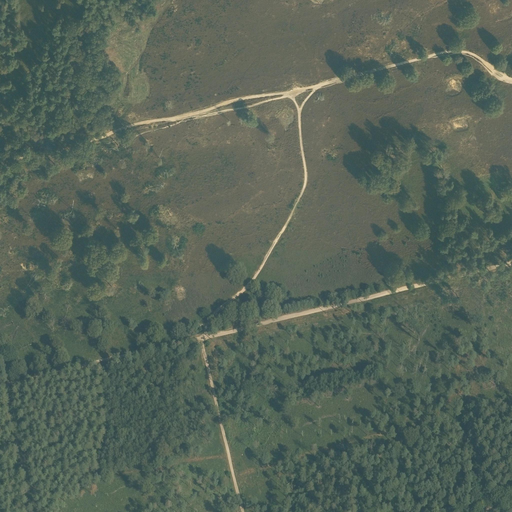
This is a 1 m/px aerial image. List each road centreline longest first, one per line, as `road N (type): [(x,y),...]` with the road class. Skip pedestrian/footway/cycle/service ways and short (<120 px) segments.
road 1 (unknown): [(511,261),(0,385)]
road 2 (track): [(511,265),(0,388)]
road 3 (track): [(299,110),(306,182),(250,284),(214,313),(202,338),(243,511)]
road 4 (track): [(0,158),(61,158),(143,124),(298,92)]
road 5 (track): [(324,84),(463,52),(511,80)]
